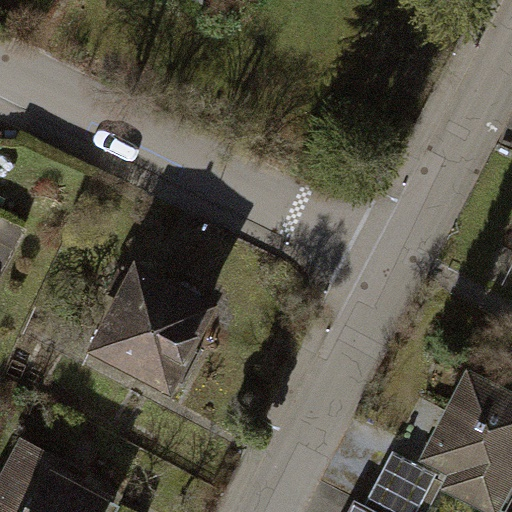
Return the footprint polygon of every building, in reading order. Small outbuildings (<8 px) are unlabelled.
[(214,295),(130,253),(84,345),(148,376),(169,387),(214,295)] [(511,383),(467,360),(419,453),(448,467),(441,481),(497,510),(500,504),(506,507),(511,495),(511,383)] [(62,455),(19,433),(0,469),(0,511),(100,511),(112,489),(59,461),(62,455)] [(365,502),(384,511),(417,511),(438,473),(393,449),(365,502)] [(384,511),(365,502),(355,497),(347,511),(384,511)]
